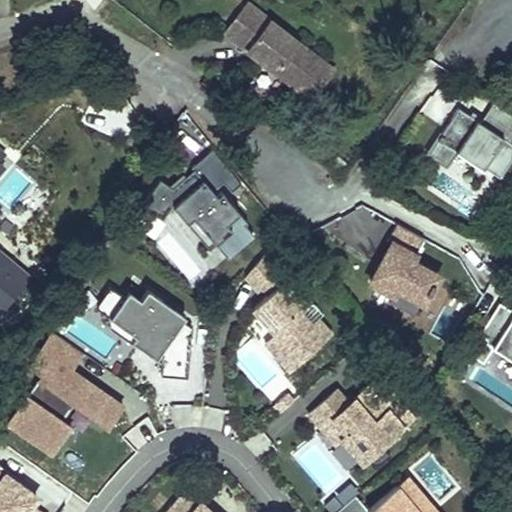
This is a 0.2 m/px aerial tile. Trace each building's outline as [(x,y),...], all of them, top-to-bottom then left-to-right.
[(221,39),(244,56),(270,22),(247,5),(221,39)] [(336,71),(270,22),(244,56),(310,106),(336,71)] [(511,135),(511,114),(489,99),(476,118),(454,103),(436,130),(439,131),(436,136),(451,147),(478,165),(480,162),(496,173),(511,148),(511,142),(509,140),(511,135)] [(436,136),(433,134),(424,148),(442,160),(451,147),(436,136)] [(0,310),(30,278),(0,251),(0,170),(4,166),(0,162),(0,161),(5,156),(0,150),(0,310)] [(203,185),(172,211),(206,252),(213,246),(226,261),(256,237),(223,197),(217,202),(203,185)] [(133,229),(153,241),(164,224),(143,212),(133,229)] [(423,237),(396,223),(386,240),(391,242),(383,256),(388,259),(383,268),(378,265),(370,281),(393,293),(396,287),(422,301),(426,292),(429,293),(434,284),(432,282),(436,274),(411,260),(423,237)] [(265,252),(245,275),(258,290),(261,287),(269,280),(275,287),(267,294),(252,307),(274,332),(286,346),(276,354),(290,370),(332,333),(318,318),(312,323),(300,310),(306,304),(285,280),(287,278),(265,252)] [(388,259),(383,256),(378,265),(383,268),(388,259)] [(269,280),(261,287),(267,294),(275,287),(269,280)] [(109,284),(95,304),(110,315),(111,324),(132,339),(136,333),(159,349),(155,355),(162,359),(160,372),(187,375),(191,325),(160,303),(163,299),(147,287),(140,297),(136,303),(121,293),(109,284)] [(140,297),(125,287),(121,293),(136,303),(140,297)] [(511,302),(503,297),(483,326),(486,327),(482,332),(496,341),(511,351),(511,302)] [(185,315),(163,299),(160,303),(182,319),(185,315)] [(52,329),(29,362),(41,371),(7,419),(51,450),(70,423),(62,417),(73,401),(107,424),(123,403),(71,366),(82,350),(52,329)] [(482,332),(480,330),(470,345),(486,356),(496,341),(482,332)] [(274,332),(264,341),(276,354),(286,346),(274,332)] [(136,333),(132,339),(155,355),(159,349),(136,333)] [(337,388),(309,412),(321,427),(332,418),(345,433),(340,437),(362,462),(414,417),(379,376),(349,402),(337,388)] [(332,418),(321,427),(334,442),(340,437),(345,433),(332,418)] [(41,496),(0,467),(0,511),(40,511),(33,507),(41,496)] [(406,476),(396,485),(419,511),(429,511),(434,508),(406,476)] [(355,494),(333,511),(437,511),(434,508),(429,511),(419,511),(396,485),(368,509),(355,494)] [(165,511),(213,511),(187,488),(165,511)]
